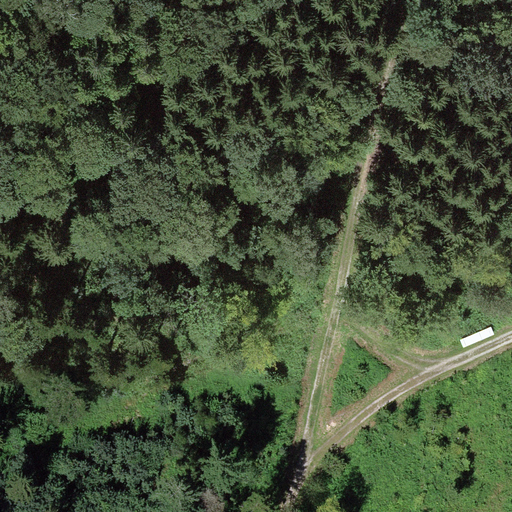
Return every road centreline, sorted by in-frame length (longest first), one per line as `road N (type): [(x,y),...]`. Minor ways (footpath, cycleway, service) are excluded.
road 1 (track): [(288,511),(397,0)]
road 2 (track): [(511,332),(432,367),(382,400),(299,475)]
road 3 (track): [(432,367),(402,356),(355,318),(338,288)]
